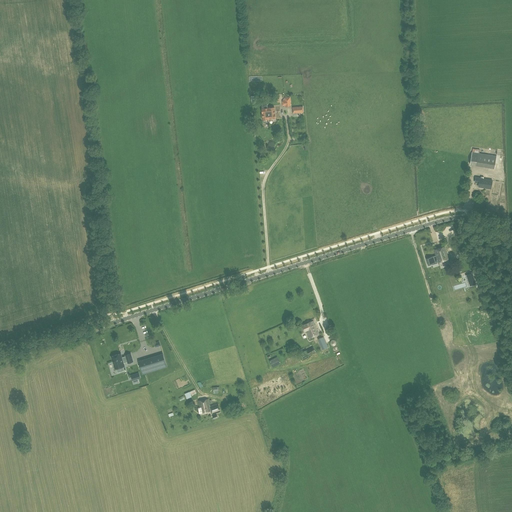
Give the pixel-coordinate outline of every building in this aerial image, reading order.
[(290,97),(283,98),(283,107),(291,106),(290,97)] [(263,121),(263,124),(267,123),(267,121),(276,120),(275,109),(262,110),(263,121)] [(496,156),(478,153),(472,152),(470,164),(477,165),(494,168),(496,156)] [(492,181),(484,179),(484,177),(481,176),(481,178),(476,177),(475,182),(479,183),(479,186),(491,188),(492,181)] [(434,250),(436,256),(432,257),(432,256),(427,258),(429,265),(432,264),(433,267),(439,265),(438,262),(448,259),(445,247),(434,250)] [(450,253),(452,259),(459,257),(457,251),(450,253)] [(473,273),(467,275),(470,286),(476,284),(473,273)] [(319,334),(316,326),(313,321),(302,326),(304,331),(306,330),(309,338),(319,334)] [(129,333),(124,334),(126,347),(136,345),(134,335),(130,336),(129,333)] [(307,350),(309,355),(316,352),(313,347),(307,350)] [(120,358),(111,361),(115,373),(124,370),(123,367),(128,366),(128,367),(133,365),(130,358),(126,359),(126,360),(123,361),(122,361),(120,358)] [(165,359),(141,367),(145,378),(169,371),(165,359)] [(210,411),(212,414),(220,412),(218,403),(210,406),(209,399),(198,401),(200,407),(198,408),(199,413),(210,411)] [(235,401),(228,404),(229,409),(231,408),(232,410),(237,409),(235,401)]
